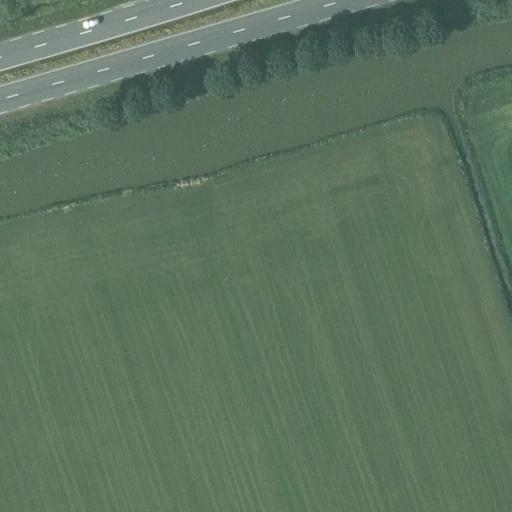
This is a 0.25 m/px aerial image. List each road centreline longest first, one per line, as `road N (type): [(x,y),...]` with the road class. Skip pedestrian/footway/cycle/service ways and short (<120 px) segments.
road 1 (primary): [(0,99),(347,0)]
road 2 (primary): [(190,0),(0,56)]
